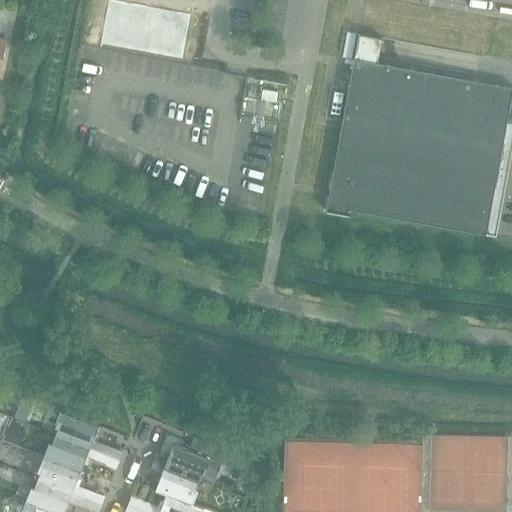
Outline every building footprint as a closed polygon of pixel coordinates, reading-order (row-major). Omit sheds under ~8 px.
[(120,0),(109,0),(102,41),(185,58),(194,15),(120,0)] [(338,138),(322,144),(333,172),(325,211),(347,215),(348,209),(486,234),(499,161),(511,90),(511,87),(377,62),(381,38),(358,34),(353,58),(351,68),(350,77),(333,83),(343,112),(340,131),(338,138)] [(54,433),(119,459),(122,451),(105,443),(94,439),(99,426),(63,411),(54,433)] [(2,438),(19,446),(25,431),(19,428),(21,423),(11,418),(2,438)] [(115,467),(119,459),(54,433),(45,455),(82,470),(87,456),(115,467)] [(196,437),(190,450),(211,458),(221,462),(226,449),(196,437)] [(158,453),(154,462),(202,481),(213,485),(222,463),(221,462),(211,458),(190,450),(175,444),(169,458),(158,453)] [(77,484),(82,470),(45,455),(37,477),(101,503),(104,494),(88,488),(77,484)] [(194,503),(194,502),(202,481),(154,462),(151,470),(163,475),(157,489),(168,494),(168,493),(194,503)] [(97,511),(101,503),(37,477),(28,501),(38,505),(38,504),(57,511),(65,511),(70,501),(81,505),(97,511)] [(202,511),(205,507),(194,502),(194,503),(168,493),(168,494),(163,507),(152,503),(131,494),(127,503),(150,511),(202,511)] [(291,511),(396,511),(381,511),(380,511),(327,511),(327,508),(348,509),(348,498),(292,495),(291,511)] [(150,511),(127,503),(124,511),(126,511),(150,511)]
